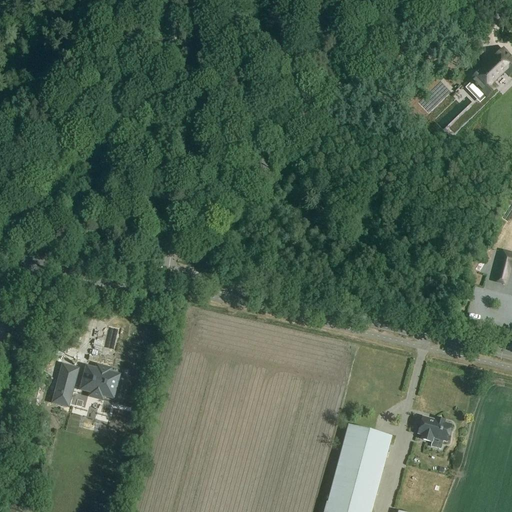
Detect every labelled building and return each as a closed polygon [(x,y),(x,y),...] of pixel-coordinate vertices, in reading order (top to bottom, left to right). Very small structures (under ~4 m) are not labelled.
[(480,72),(471,81),(483,93),(486,97),(495,89),(492,85),(505,72),(509,76),(511,72),(511,61),(502,51),(493,59),(494,61),(489,66),(481,74),(480,72)] [(511,253),(502,251),(494,283),(508,287),(511,270),(511,269),(511,253)] [(115,355),(122,326),(105,322),(101,337),(95,336),(92,349),(115,355)] [(36,331),(18,327),(16,333),(35,338),(36,331)] [(32,352),(34,342),(28,341),(26,351),(32,352)] [(97,368),(96,372),(89,371),(84,392),(91,394),(90,397),(104,400),(105,397),(112,398),(117,377),(110,375),(110,371),(97,368)] [(74,386),(59,382),(53,404),(65,407),(68,408),(74,386)] [(433,441),(446,444),(451,427),(421,419),(417,436),(423,438),(422,442),(432,445),(433,441)] [(346,427),(323,511),(369,511),(389,439),(346,427)]
